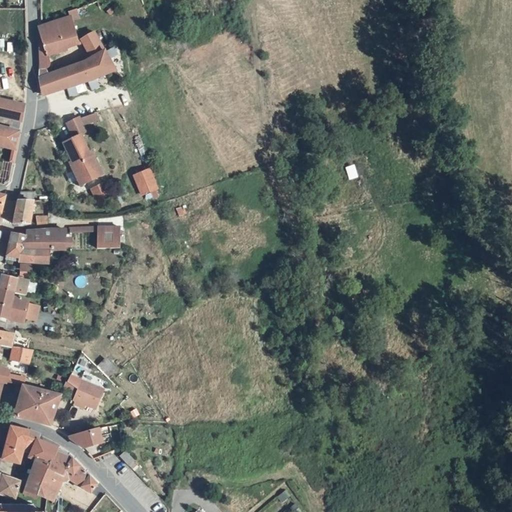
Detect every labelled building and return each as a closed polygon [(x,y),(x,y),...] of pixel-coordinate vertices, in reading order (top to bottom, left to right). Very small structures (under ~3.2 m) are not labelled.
[(77,14),(75,8),(68,11),(70,17),(77,14)] [(77,43),(70,17),(41,29),(39,30),(39,38),(42,37),(44,44),(39,46),(38,60),(77,43)] [(90,59),(105,52),(95,35),(93,30),(80,36),(90,59)] [(113,49),(105,52),(109,60),(117,56),(113,49)] [(41,96),(66,89),(74,86),(79,84),(88,81),(95,78),(114,70),(109,60),(105,52),(90,59),(79,64),(39,78),(41,96)] [(95,78),(88,81),(91,89),(99,86),(95,78)] [(74,86),(66,89),(68,96),(77,93),(74,86)] [(0,117),(20,122),(23,106),(0,100),(0,117)] [(63,126),(70,140),(76,137),(82,134),(75,121),(63,126)] [(0,148),(14,151),(18,133),(0,128),(0,148)] [(84,154),(76,137),(70,140),(60,145),(72,170),(70,171),(74,181),(82,178),(85,183),(95,179),(90,167),(93,166),(87,152),(84,154)] [(130,175),(138,194),(153,189),(144,169),(130,175)] [(8,181),(9,178),(0,175),(0,185),(1,186),(8,181)] [(97,206),(113,199),(105,182),(89,189),(97,206)] [(33,194),(20,193),(12,227),(28,226),(33,194)] [(119,228),(97,229),(97,233),(97,250),(120,249),(119,228)] [(64,250),(64,247),(65,240),(65,229),(54,230),(47,230),(28,232),(28,236),(10,235),(8,243),(22,244),(21,250),(48,250),(64,250)] [(8,243),(4,259),(17,260),(17,262),(19,262),(48,263),(48,250),(21,250),(22,244),(8,243)] [(27,282),(1,276),(0,278),(0,289),(13,292),(25,294),(25,292),(27,282)] [(27,282),(25,292),(33,293),(35,284),(27,282)] [(0,289),(0,321),(5,323),(6,320),(23,324),(23,321),(27,305),(28,301),(12,297),(13,292),(0,289)] [(27,305),(23,321),(35,323),(38,308),(27,305)] [(0,346),(11,349),(13,335),(0,332),(0,346)] [(29,363),(31,352),(13,349),(10,358),(29,363)] [(5,383),(22,386),(29,363),(10,358),(8,369),(5,383)] [(76,390),(73,399),(76,400),(84,404),(95,409),(104,391),(71,375),(67,383),(76,390)] [(67,383),(66,382),(59,395),(60,395),(73,399),(76,390),(67,383)] [(14,417),(50,426),(54,415),(38,409),(44,391),(22,386),(14,417)] [(59,395),(44,391),(38,409),(54,415),(60,395),(59,395)] [(24,430),(11,427),(8,439),(25,442),(24,446),(25,447),(23,453),(31,454),(37,441),(38,441),(39,436),(24,430)] [(110,435),(108,427),(95,430),(68,438),(82,448),(83,449),(102,443),(100,437),(110,435)] [(25,442),(8,439),(6,447),(2,460),(19,464),(22,453),(23,453),(25,447),(24,446),(25,442)] [(37,441),(31,454),(29,458),(35,460),(49,466),(56,449),(38,441),(37,441)] [(65,477),(69,457),(69,455),(56,449),(49,466),(47,470),(65,477)] [(125,450),(119,456),(127,465),(133,460),(125,450)] [(47,470),(37,495),(46,499),(53,501),(63,486),(69,480),(90,492),(96,485),(69,457),(65,477),(47,470)] [(37,495),(47,470),(49,466),(35,460),(32,468),(31,471),(29,471),(26,481),(28,481),(24,495),(36,499),(37,495)] [(0,486),(0,493),(14,499),(19,483),(2,476),(0,486)]
